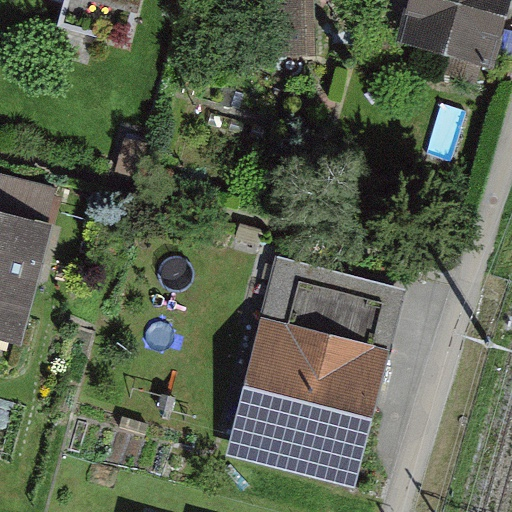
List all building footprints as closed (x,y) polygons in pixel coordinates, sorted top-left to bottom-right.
[(64,0),(58,27),(127,45),(138,0),(64,0)] [(316,0),(282,0),(265,1),(270,63),(321,59),(316,0)] [(511,27),(511,0),(413,0),(403,37),(501,65),(511,27)] [(50,235),(0,222),(0,344),(21,350),(50,235)] [(264,313),(229,452),(352,482),(387,343),(264,313)]
